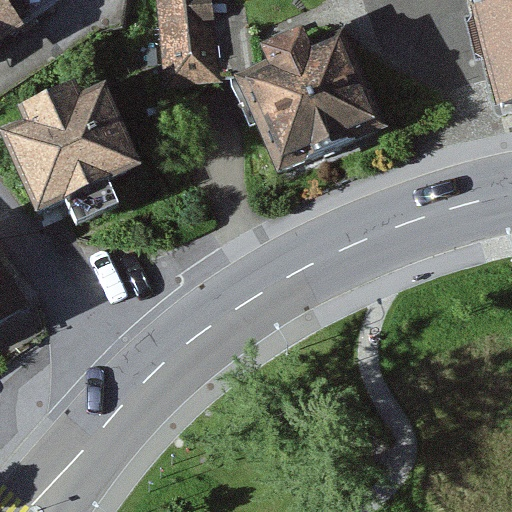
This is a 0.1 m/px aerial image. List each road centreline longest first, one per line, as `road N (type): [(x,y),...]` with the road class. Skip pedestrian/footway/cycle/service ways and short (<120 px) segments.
road 1 (secondary): [(511,195),(366,240),(211,322),(159,362)]
road 2 (residential): [(0,209),(59,289),(159,362)]
road 3 (secondary): [(159,362),(37,511)]
